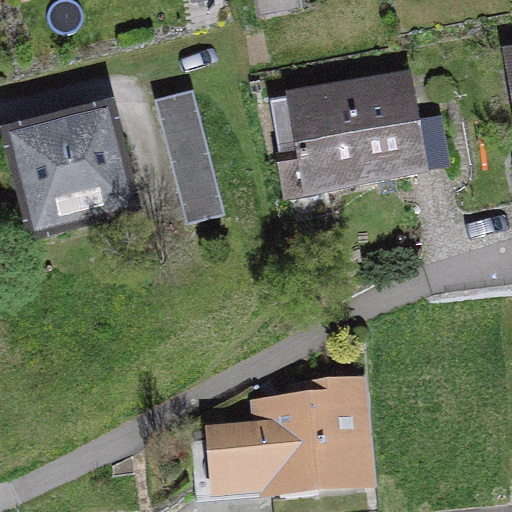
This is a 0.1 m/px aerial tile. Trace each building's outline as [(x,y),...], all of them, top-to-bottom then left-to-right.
[(511,55),(502,58),(511,115),(511,55)] [(298,104),(313,193),(417,175),(414,156),(444,150),(432,81),(298,104)] [(191,97),(160,105),(190,225),(221,217),(191,97)] [(56,133),(12,142),(35,237),(70,228),(67,216),(93,209),(96,221),(130,213),(106,118),(56,133)] [(267,435),(219,440),(224,490),(271,485),(272,489),(362,481),(353,389),(308,393),(310,414),(265,418),(267,435)]
